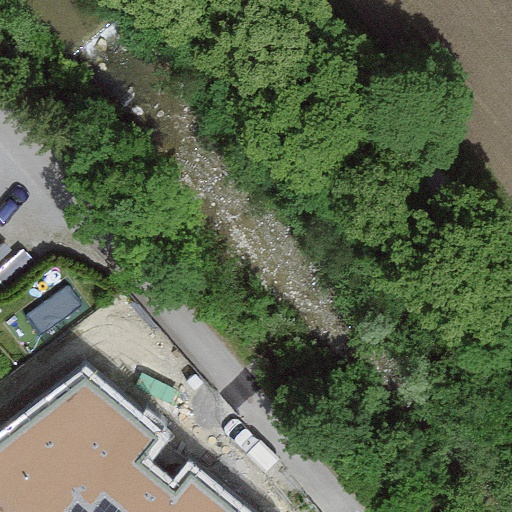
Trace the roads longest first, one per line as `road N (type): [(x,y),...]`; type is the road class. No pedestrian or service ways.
road 1 (residential): [(340,511),(0,123)]
road 2 (track): [(285,0),(511,260)]
